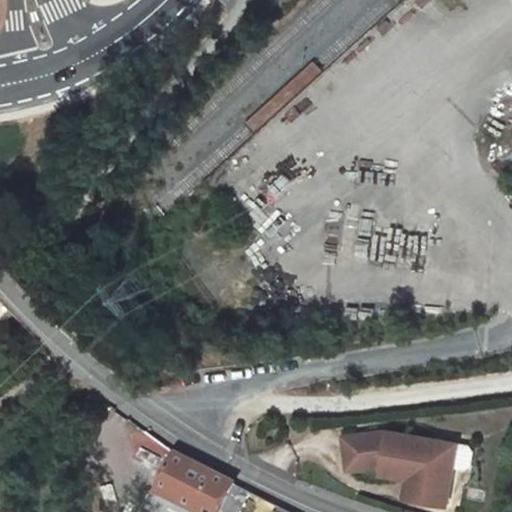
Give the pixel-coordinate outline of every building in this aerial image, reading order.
[(176,238),(190,267),(199,263),(193,249),(207,242),(199,227),(176,238)] [(385,429),(340,433),(344,465),(380,463),(380,469),(405,475),(414,476),(412,497),(445,502),(451,465),(456,441),(385,429)] [(468,443),(456,441),(451,465),(463,467),(469,463),(472,449),(468,443)] [(148,444),(143,460),(159,465),(164,449),(148,444)] [(179,455),(160,493),(198,511),(223,511),(237,485),(179,455)] [(412,497),(414,476),(405,475),(402,496),(412,497)]
